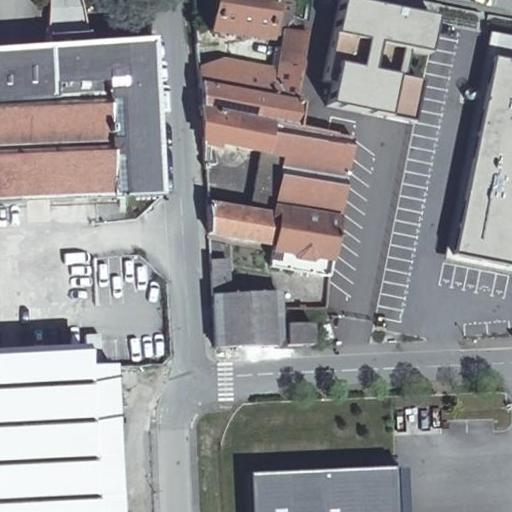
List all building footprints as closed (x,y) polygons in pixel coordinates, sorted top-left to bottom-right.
[(154,93),(151,40),(119,41),(89,43),(80,0),(47,0),(45,47),(0,50),(0,200),(3,201),(109,195),(124,196),(160,194),(159,177),(154,93)] [(273,0),(215,0),(212,31),(267,40),(273,0)] [(435,19),(343,0),(341,0),(325,81),(334,83),(329,106),(414,123),(422,84),(403,80),(410,51),(428,55),(435,19)] [(302,58),(306,37),(285,33),(282,54),(302,58)] [(509,270),(511,255),(511,40),(489,36),(446,258),(509,270)] [(282,54),(278,73),(273,99),(293,103),(299,74),(302,58),(282,54)] [(225,62),(197,69),(198,84),(273,99),(278,73),(225,62)] [(273,99),(198,84),(199,107),(289,126),(293,103),(273,99)] [(289,126),(199,107),(200,122),(201,138),(253,152),(277,158),(276,217),(276,221),(272,247),(269,267),(277,268),(279,255),(308,259),(306,272),(319,274),(329,275),(343,194),(345,186),(354,139),(289,126)] [(277,158),(253,152),(250,213),(276,217),(277,158)] [(250,213),(205,206),(206,224),(207,233),(272,247),(276,221),(276,217),(250,213)] [(277,268),(306,272),(308,259),(279,255),(277,268)] [(227,261),(209,263),(212,306),(214,347),(280,345),(280,319),(279,312),(277,294),(229,296),(227,261)] [(328,279),(329,275),(319,274),(313,309),(323,310),(328,279)] [(284,345),(311,344),(310,324),(284,325),(284,345)] [(85,353),(0,358),(0,511),(114,511),(113,367),(87,367),(85,353)] [(394,511),(392,472),(247,479),(248,511),(394,511)]
